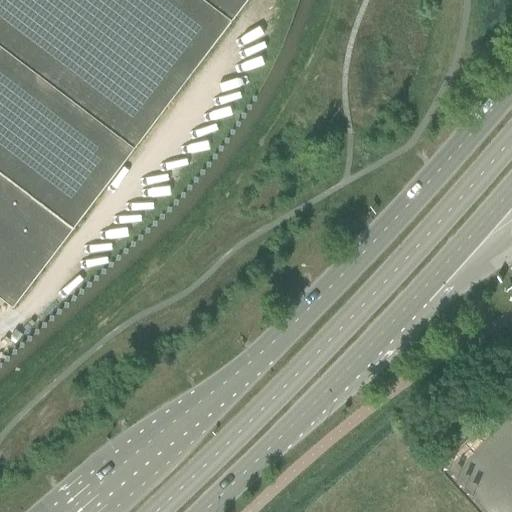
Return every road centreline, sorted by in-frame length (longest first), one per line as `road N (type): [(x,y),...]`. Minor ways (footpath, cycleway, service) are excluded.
road 1 (secondary): [(511,90),(281,338),(93,511)]
road 2 (secondary): [(201,511),(301,419),(511,192)]
